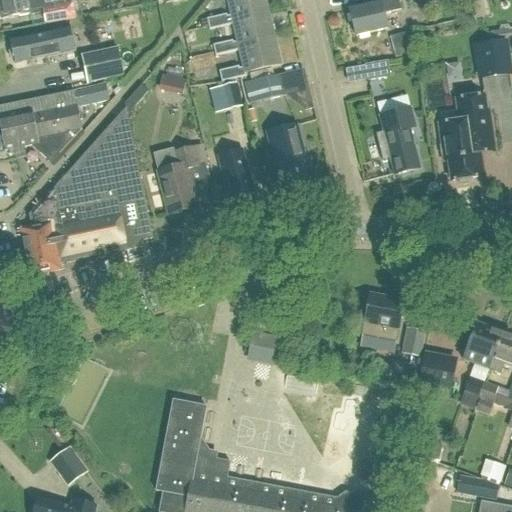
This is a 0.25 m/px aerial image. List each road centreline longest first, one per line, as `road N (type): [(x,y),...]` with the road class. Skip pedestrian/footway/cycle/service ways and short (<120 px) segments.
road 1 (tertiary): [(0,328),(250,242),(360,230)]
road 2 (residential): [(360,230),(306,0)]
road 3 (tertiary): [(360,230),(443,242),(511,267)]
